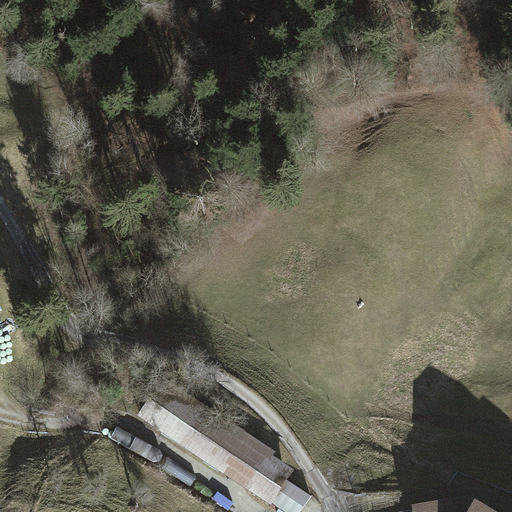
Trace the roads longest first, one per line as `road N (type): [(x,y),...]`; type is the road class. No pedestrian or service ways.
road 1 (track): [(0,204),(84,326),(245,394),(287,436),(335,511)]
road 2 (track): [(257,511),(123,422),(33,421),(0,408)]
